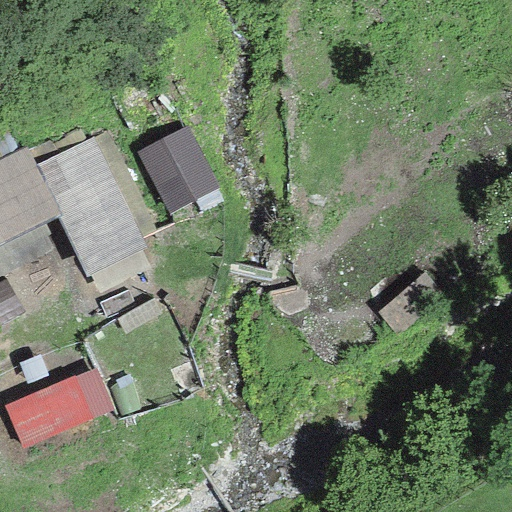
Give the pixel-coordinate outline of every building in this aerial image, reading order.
[(187,128),(135,153),(165,214),(217,189),(187,128)] [(0,132),(0,158),(16,151),(5,130),(0,132)] [(0,158),(0,245),(57,217),(85,277),(89,275),(140,251),(143,250),(90,139),(33,165),(23,147),(16,151),(0,158)] [(148,269),(140,251),(89,275),(97,293),(148,269)] [(3,279),(0,280),(0,327),(22,317),(3,279)] [(127,292),(97,303),(103,318),(132,306),(127,292)] [(152,300),(115,320),(123,334),(160,314),(152,300)] [(16,365),(25,385),(46,377),(38,356),(16,365)] [(94,369),(74,377),(91,419),(111,410),(94,369)] [(73,377),(1,406),(21,450),(93,420),(91,419),(74,377),(73,377)]
